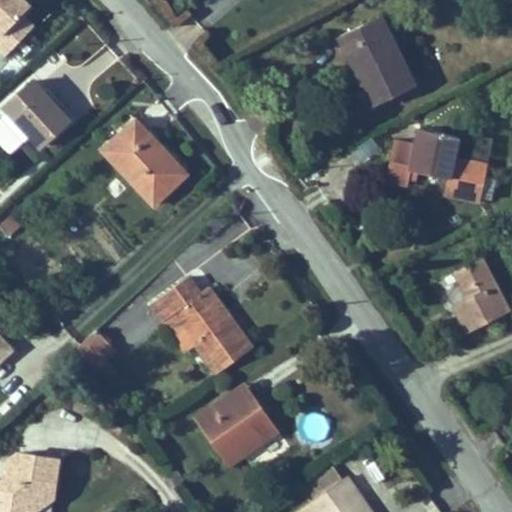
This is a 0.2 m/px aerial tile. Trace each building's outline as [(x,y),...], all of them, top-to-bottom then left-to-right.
[(15,0),(27,11),(18,20),(31,33),(59,4),(54,0),(15,0)] [(376,16),(338,37),(361,80),(374,107),(413,86),(376,16)] [(32,81),(6,102),(40,144),(67,121),(48,99),(32,81)] [(135,124),(102,153),(148,208),(176,184),(154,157),(160,153),(148,139),(135,124)] [(390,145),(385,171),(408,175),(452,183),(450,196),(484,202),(491,166),(456,159),(460,138),(423,132),(418,150),(390,145)] [(385,171),(383,183),(406,187),(408,175),(385,171)] [(8,215),(0,226),(0,231),(12,240),(22,225),(8,215)] [(167,263),(180,280),(190,272),(213,304),(234,333),(271,307),(254,284),(224,245),(216,250),(205,236),(167,263)] [(480,260),(450,274),(462,301),(449,307),(457,321),(464,335),(506,314),(480,260)] [(190,272),(180,280),(203,313),(213,304),(190,272)] [(10,286),(0,275),(0,282),(6,289),(10,286)] [(23,299),(10,286),(6,289),(0,282),(0,316),(16,333),(37,313),(23,299)] [(115,288),(99,304),(110,321),(130,302),(115,288)] [(93,333),(76,349),(107,381),(124,364),(93,333)] [(266,345),(215,381),(247,426),(298,390),(279,363),(266,345)] [(83,441),(87,418),(46,412),(33,424),(37,435),(27,443),(12,440),(8,463),(25,466),(29,472),(31,476),(66,482),(70,454),(81,455),(83,441)] [(363,438),(333,457),(307,474),(318,492),(335,482),(354,511),(403,511),(390,491),(369,460),(374,456),(363,438)] [(374,456),(369,460),(390,491),(395,488),(382,468),(374,456)] [(7,472),(31,476),(29,472),(25,466),(8,463),(7,472)] [(410,505),(413,511),(437,511),(438,511),(430,495),(410,505)]
